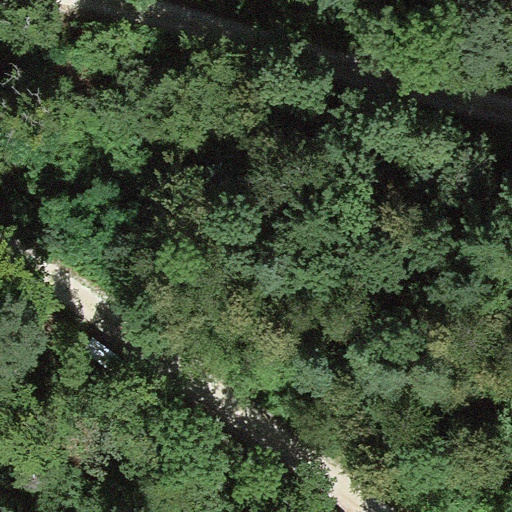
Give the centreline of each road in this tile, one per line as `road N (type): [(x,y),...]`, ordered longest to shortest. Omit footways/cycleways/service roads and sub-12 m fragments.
road 1 (track): [(0,242),(373,511)]
road 2 (track): [(511,114),(121,0)]
